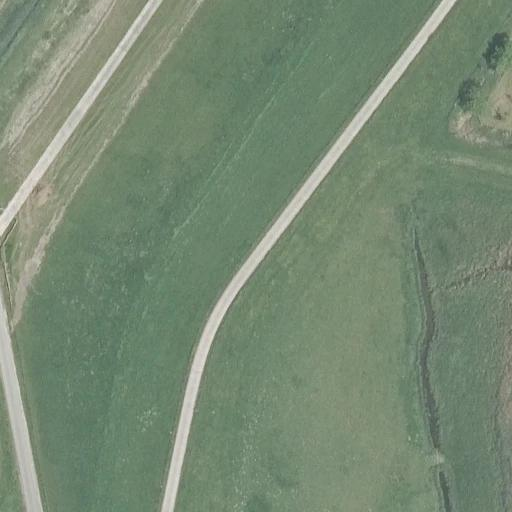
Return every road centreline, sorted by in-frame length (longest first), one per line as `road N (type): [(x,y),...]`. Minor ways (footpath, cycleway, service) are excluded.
road 1 (residential): [(167,511),(195,371),(216,318),(448,0)]
road 2 (track): [(0,220),(154,0)]
road 3 (track): [(32,511),(0,336)]
